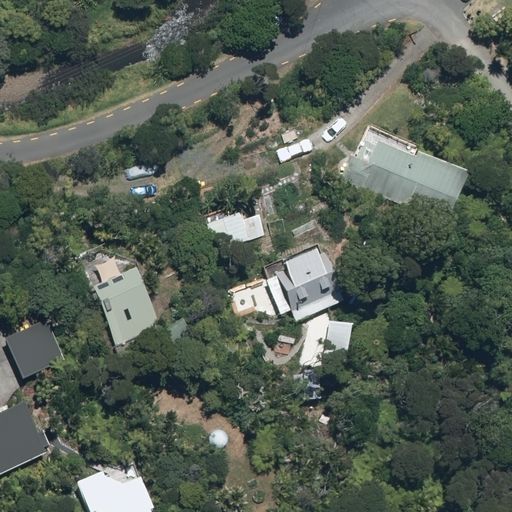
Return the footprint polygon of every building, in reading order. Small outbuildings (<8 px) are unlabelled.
[(440,223),(461,173),(412,152),(410,157),(372,142),(363,165),(346,157),(336,182),(359,191),(359,189),(440,223)] [(290,321),(337,300),(316,253),(269,274),(290,321)] [(92,287),(119,344),(161,324),(134,267),(92,287)] [(181,319),(162,332),(178,355),(197,342),(181,319)] [(0,338),(0,342),(16,379),(58,361),(40,322),(0,338)] [(345,325),(322,322),(320,347),(343,349),(345,325)] [(31,436),(15,403),(0,409),(0,472),(41,453),(38,447),(44,445),(38,433),(31,436)] [(143,511),(143,510),(146,509),(134,478),(116,486),(100,479),(97,472),(69,483),(81,511),(143,511)]
